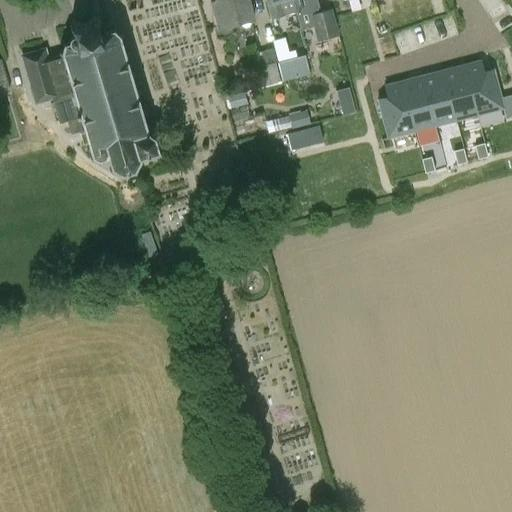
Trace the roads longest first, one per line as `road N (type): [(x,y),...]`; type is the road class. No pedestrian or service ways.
road 1 (unknown): [(348,505),(333,408),(347,321),(363,284),(431,209),(511,176)]
road 2 (residential): [(462,0),(488,39),(368,76)]
